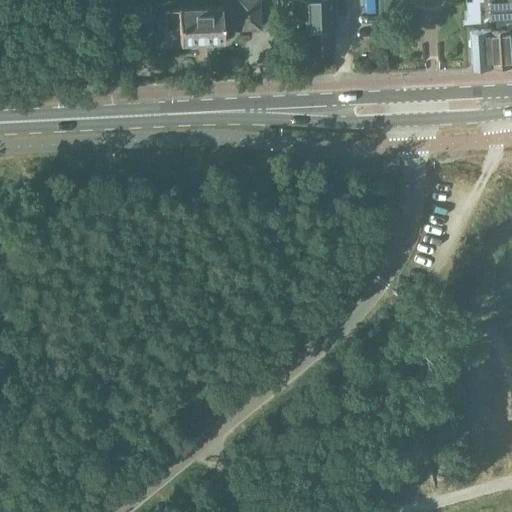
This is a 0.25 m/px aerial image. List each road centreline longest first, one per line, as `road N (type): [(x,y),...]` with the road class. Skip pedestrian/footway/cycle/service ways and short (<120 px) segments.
road 1 (unknown): [(421,171),(381,210),(156,308),(90,424),(0,487)]
road 2 (unclassified): [(118,511),(330,339),(388,276),(414,217),(422,108)]
road 3 (secondary): [(142,117),(422,108)]
road 4 (secondary): [(142,117),(0,123)]
